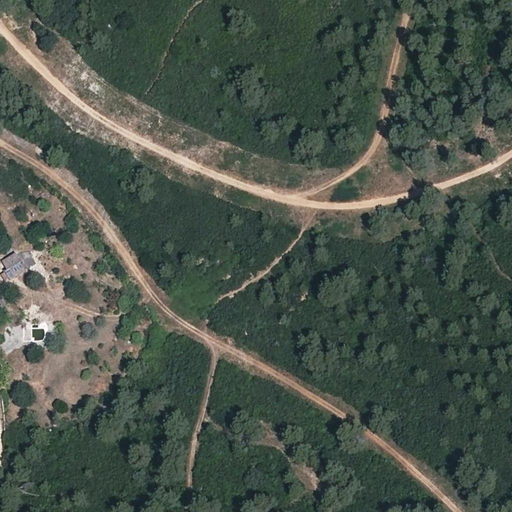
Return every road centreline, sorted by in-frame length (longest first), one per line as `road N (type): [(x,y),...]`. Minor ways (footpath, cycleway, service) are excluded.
road 1 (track): [(458,511),(377,436),(200,334),(150,293),(75,193),(0,140)]
road 2 (track): [(511,152),(383,200),(300,198),(128,137),(75,104),(0,25)]
road 3 (track): [(200,334),(223,296),(274,263),(308,222),(300,198),(342,178),(378,147),(410,0)]
road 4 (track): [(218,345),(185,511)]
